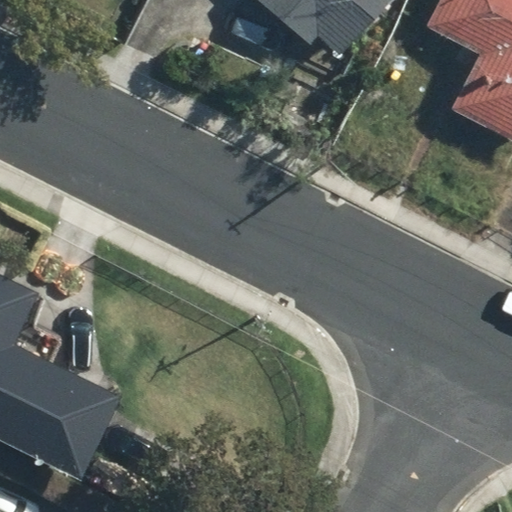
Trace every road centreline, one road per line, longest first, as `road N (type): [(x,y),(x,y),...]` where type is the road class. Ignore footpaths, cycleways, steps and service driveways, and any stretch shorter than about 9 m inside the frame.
road 1 (residential): [(0,92),(478,333)]
road 2 (residential): [(478,333),(388,511)]
